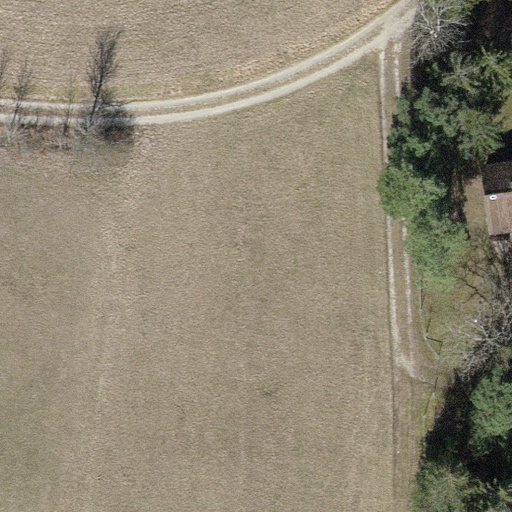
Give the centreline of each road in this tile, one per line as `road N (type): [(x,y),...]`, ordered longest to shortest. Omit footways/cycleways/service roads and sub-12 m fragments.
road 1 (track): [(385,18),(415,511)]
road 2 (track): [(0,99),(189,108),(350,48),(407,0)]
